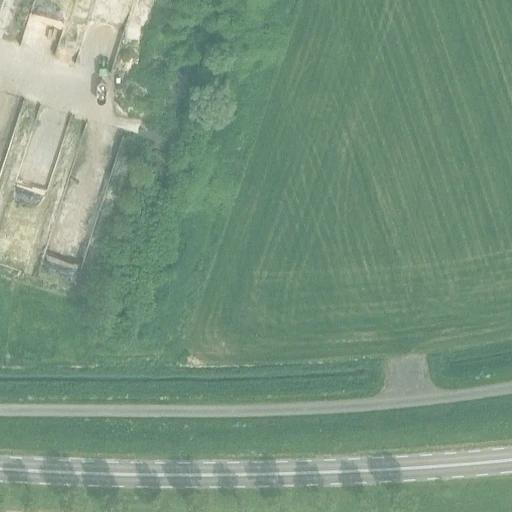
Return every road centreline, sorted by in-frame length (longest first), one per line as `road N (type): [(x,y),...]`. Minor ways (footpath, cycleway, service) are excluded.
road 1 (unclassified): [(0,409),(268,410),(511,382)]
road 2 (secondary): [(0,467),(238,475),(511,459)]
